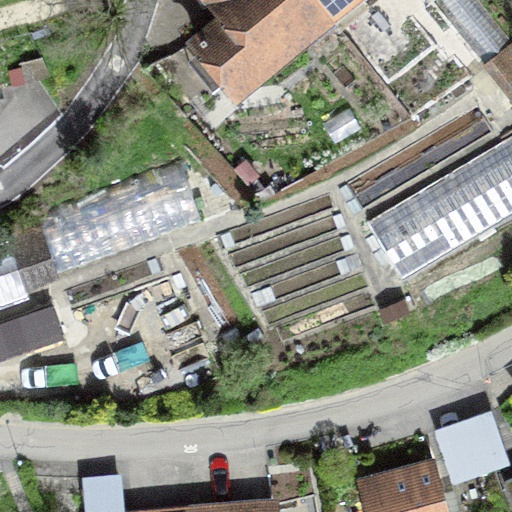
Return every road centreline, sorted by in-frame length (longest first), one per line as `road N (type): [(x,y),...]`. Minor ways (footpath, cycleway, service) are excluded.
road 1 (residential): [(511,345),(356,412),(255,433),(83,444),(0,437)]
road 2 (residential): [(139,0),(127,43),(80,116),(0,190)]
